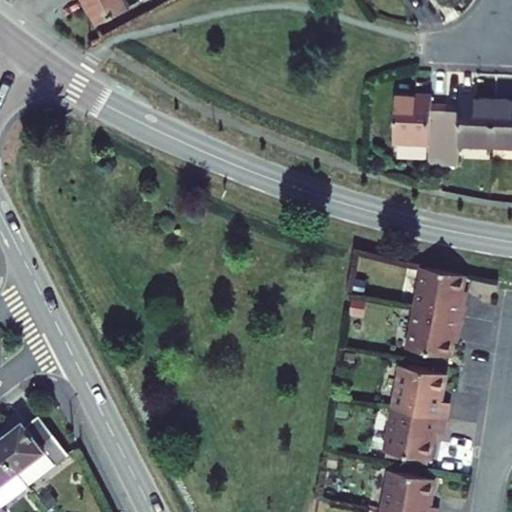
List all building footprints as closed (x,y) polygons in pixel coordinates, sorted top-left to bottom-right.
[(85,0),(97,24),(131,7),(127,0),(85,0)] [(433,96),(397,94),(395,140),(429,142),(428,164),(443,165),(446,104),(432,103),(433,96)] [(460,104),(446,104),(443,165),(458,166),(459,143),(493,145),(496,98),(461,97),(460,104)] [(511,99),(496,98),(493,145),(511,145),(511,99)] [(417,270),(409,312),(457,320),(460,305),(453,304),(458,277),(417,270)] [(454,336),(457,320),(409,312),(401,353),(442,361),(447,334),(454,336)] [(393,372),(385,415),(439,426),(442,411),(431,408),(436,381),(393,372)] [(436,441),(439,426),(385,415),(376,457),(420,466),(425,439),(436,441)] [(68,454),(38,416),(26,426),(23,422),(0,439),(0,449),(18,473),(27,486),(68,454)] [(0,486),(18,473),(0,449),(0,511),(3,511),(0,507),(0,486)] [(381,480),(374,511),(419,511),(424,488),(381,480)]
